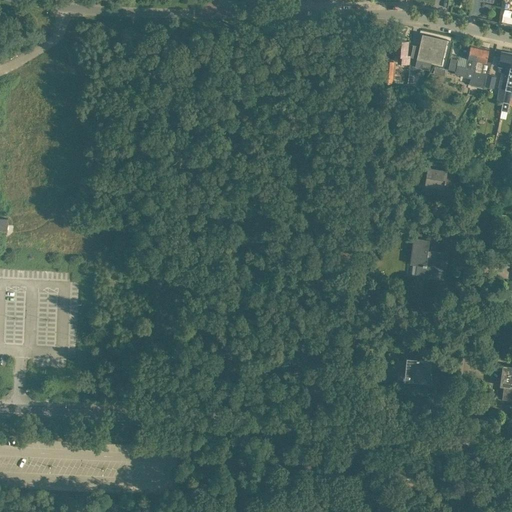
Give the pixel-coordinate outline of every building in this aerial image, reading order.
[(422,33),(416,58),(441,63),(447,38),(422,33)] [(395,39),(394,49),(394,54),(399,54),(398,61),(405,62),(405,54),(407,55),(408,40),(395,39)] [(470,78),(472,79),(480,46),(471,44),(468,54),(466,67),(457,65),(458,59),(451,58),(448,69),(455,70),(454,74),(463,76),(470,78)] [(489,48),(480,46),(472,79),(470,78),(468,84),(482,87),(486,75),(487,72),(490,62),(486,61),(489,48)] [(496,100),(502,102),(505,88),(506,81),(511,56),(511,52),(501,50),(499,60),(498,65),(506,67),(505,73),(502,72),(500,79),(498,86),(499,86),(496,100)] [(511,56),(506,81),(505,88),(502,102),(500,110),(501,110),(507,112),(511,89),(511,87),(511,56)] [(382,82),(391,83),(393,61),(384,60),(382,82)] [(446,68),(438,66),(436,73),(444,75),(446,68)] [(486,75),(485,85),(494,87),(495,76),(486,75)] [(424,184),(438,185),(436,198),(442,198),(449,199),(452,176),(446,175),(447,169),(446,169),(448,162),(438,160),(425,158),(424,166),(427,166),(424,184)] [(0,229),(11,230),(12,227),(13,202),(9,202),(8,218),(6,218),(6,225),(0,224),(0,229)] [(415,275),(429,277),(439,278),(442,259),(446,260),(447,252),(428,249),(429,238),(413,236),(410,263),(417,264),(415,275)] [(419,358),(416,358),(406,357),(404,370),(406,370),(406,369),(411,369),(410,379),(431,381),(431,382),(432,382),(431,372),(432,372),(432,370),(429,370),(430,360),(419,359),(419,358)] [(511,365),(503,364),(500,385),(504,385),(502,398),(511,398),(511,365)]
